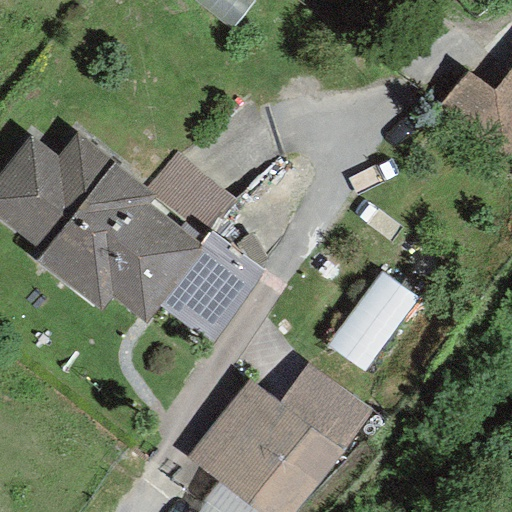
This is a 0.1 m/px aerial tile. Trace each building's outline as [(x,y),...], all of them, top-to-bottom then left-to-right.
[(492,144),(511,121),(511,68),(492,91),(468,73),(443,105),(492,144)] [(58,164),(30,141),(0,177),(0,205),(46,243),(43,247),(98,292),(110,277),(144,304),(229,193),(174,149),(141,193),(76,141),(58,164)] [(209,340),(259,271),(224,245),(227,241),(211,229),(159,300),(209,340)] [(361,369),(417,295),(381,268),(325,342),(361,369)] [(273,511),(281,511),(357,408),(312,374),(286,409),(253,386),(198,457),(273,511)]
